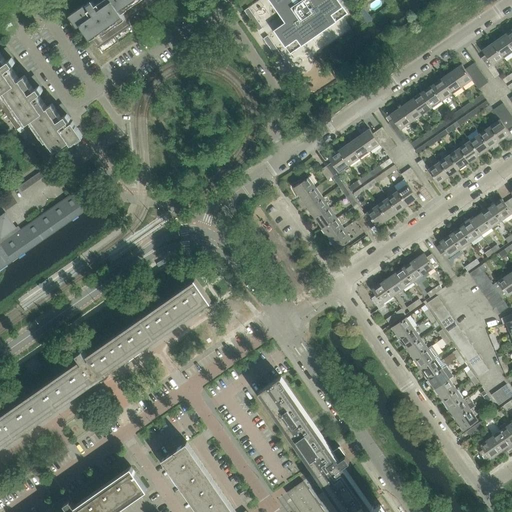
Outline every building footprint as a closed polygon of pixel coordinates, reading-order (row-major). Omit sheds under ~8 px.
[(128,20),(155,0),(90,0),(87,3),(89,6),(87,7),(85,4),(70,14),(78,26),(81,24),(98,48),(131,25),(128,20)] [(269,0),(272,3),(273,4),(280,14),(280,15),(282,18),(283,20),(285,22),(283,23),(274,30),(274,31),(290,53),(343,17),(343,16),(348,13),(338,0),(269,0)] [(249,8),(245,10),(246,12),(248,15),(259,31),(263,28),(249,8)] [(268,35),(264,38),(266,42),(268,44),(271,48),(272,50),(279,61),(284,58),(268,35)] [(504,57),(511,51),(511,47),(504,36),(494,43),(504,57)] [(493,65),(504,57),(494,43),(483,50),(486,55),(481,58),(488,68),(493,65)] [(43,90),(35,78),(32,80),(29,82),(25,75),(19,79),(10,66),(16,62),(7,50),(4,52),(2,54),(0,51),(0,105),(17,129),(22,126),(44,158),(69,141),(71,144),(83,136),(73,121),(67,125),(66,122),(71,119),(63,106),(60,108),(57,110),(52,103),(47,107),(38,94),(43,90)] [(478,76),(482,72),(475,62),(471,66),(478,76)] [(478,76),(471,66),(466,69),(463,64),(452,71),(462,86),(473,79),(478,76)] [(493,65),(488,68),(495,78),(500,74),(493,65)] [(452,93),(462,86),(452,71),(442,79),(452,93)] [(478,76),(484,85),(489,82),(482,72),(478,76)] [(506,83),(511,78),(511,72),(503,79),(506,83)] [(480,89),(484,85),(478,76),(473,79),(480,89)] [(442,100),(452,93),(442,79),(432,86),(442,100)] [(432,107),(442,100),(432,86),(422,93),(432,107)] [(422,114),(432,107),(422,93),(412,100),(422,114)] [(473,101),(475,105),(485,98),(482,94),(473,101)] [(411,122),(422,114),(412,100),(401,107),(411,122)] [(477,107),(480,111),(490,104),(487,100),(477,107)] [(465,112),(475,105),(473,101),(462,108),(465,112)] [(506,116),(510,113),(504,103),(499,106),(506,116)] [(501,119),(506,116),(499,106),(494,110),(501,119)] [(401,129),(411,122),(401,107),(391,114),(394,119),(389,122),(396,131),(401,128),(401,129)] [(470,118),(480,111),(477,107),(467,114),(470,118)] [(455,119),(465,112),(462,108),(452,115),(455,119)] [(460,125),(470,118),(467,114),(457,121),(460,125)] [(445,126),(455,119),(452,115),(442,122),(445,126)] [(508,129),(511,126),(511,125),(506,116),(501,119),(490,126),(500,141),(511,133),(508,129)] [(449,133),(460,125),(457,121),(447,128),(449,133)] [(435,133),(445,126),(442,122),(432,129),(435,133)] [(385,139),(390,136),(383,126),(378,130),(385,139)] [(490,148),(500,141),(490,126),(480,134),(490,148)] [(408,138),(401,129),(401,128),(396,131),(403,141),(408,138)] [(439,140),(449,133),(447,128),(436,135),(439,140)] [(385,139),(378,130),(374,133),(371,129),(360,136),(371,150),(381,143),(380,143),(385,139)] [(424,140),(435,133),(432,129),(421,136),(424,140)] [(480,134),(479,134),(476,130),(467,136),(470,141),(480,155),(490,148),(480,134)] [(429,147),(439,140),(436,135),(426,143),(429,147)] [(360,158),(371,150),(360,136),(350,143),(360,158)] [(385,139),(392,149),(397,146),(390,136),(385,139)] [(414,147),(424,140),(421,136),(411,143),(414,147)] [(387,152),(392,149),(385,139),(380,143),(381,143),(387,152)] [(470,162),(480,155),(470,141),(460,148),(470,162)] [(350,165),(360,158),(350,143),(340,150),(350,165)] [(419,154),(429,147),(426,143),(416,150),(419,154)] [(460,169),(470,162),(460,148),(450,155),(460,169)] [(337,174),(350,165),(340,150),(329,157),(332,162),(328,165),(334,175),(336,173),(337,174)] [(115,153),(109,157),(121,175),(126,171),(115,153)] [(449,176),(460,169),(450,155),(439,162),(449,176)] [(380,165),(383,169),(393,162),(390,158),(380,165)] [(429,169),(423,160),(418,163),(425,173),(429,169)] [(439,183),(449,176),(439,162),(429,169),(425,173),(432,183),(436,179),(439,183)] [(19,186),(19,187),(22,192),(56,168),(52,163),(19,186)] [(385,171),(388,175),(398,169),(395,164),(385,171)] [(332,176),(334,175),(328,165),(321,169),(328,179),(332,176)] [(373,176),(383,169),(380,165),(370,172),(373,176)] [(414,180),(418,177),(412,167),(407,171),(414,180)] [(135,176),(131,170),(122,176),(125,182),(135,176)] [(378,183),(388,175),(385,171),(375,178),(378,183)] [(409,184),(414,180),(407,171),(402,174),(409,183),(409,184)] [(363,183),(373,176),(370,172),(360,179),(363,183)] [(343,183),(337,174),(336,173),(334,175),(332,176),(339,186),(343,183)] [(302,198),(316,187),(309,177),(295,187),(302,198)] [(414,180),(420,190),(425,187),(418,177),(414,180)] [(367,190),(378,183),(375,178),(364,185),(367,190)] [(352,190),(363,183),(360,179),(349,186),(352,190)] [(416,194),(420,190),(414,180),(409,184),(409,183),(398,190),(408,204),(419,197),(416,194)] [(346,196),(350,193),(343,183),(339,186),(346,196)] [(357,197),(367,190),(364,185),(354,193),(357,197)] [(309,208),(323,197),(316,187),(302,198),(309,208)] [(398,212),(408,204),(398,190),(388,198),(398,212)] [(0,271),(7,267),(86,212),(73,193),(21,229),(19,226),(17,228),(6,213),(0,217),(0,271)] [(354,207),(358,204),(350,193),(346,196),(354,207)] [(316,218),(330,207),(323,197),(309,208),(316,218)] [(388,219),(398,212),(388,198),(378,205),(388,219)] [(511,212),(511,202),(510,199),(505,203),(502,199),(492,206),(502,220),(511,212)] [(361,217),(363,215),(365,214),(358,204),(354,207),(361,217)] [(377,226),(388,219),(378,205),(367,212),(368,212),(365,214),(363,215),(369,225),(374,222),(377,226)] [(492,227),(502,220),(492,206),(482,213),(492,227)] [(323,228),(338,218),(330,207),(316,218),(323,228)] [(481,234),(492,227),(482,213),(472,220),(481,234)] [(363,229),(369,225),(363,215),(361,217),(357,220),(363,229)] [(330,238),(345,228),(338,218),(323,228),(330,238)] [(471,241),(481,234),(472,220),(462,227),(471,241)] [(466,245),(471,241),(462,227),(455,232),(453,229),(449,232),(451,234),(463,251),(468,248),(466,245)] [(345,228),(330,238),(338,249),(352,239),(345,228)] [(463,251),(451,234),(441,242),(443,246),(439,249),(451,267),(452,266),(454,259),(463,252),(463,251)] [(491,248),(494,252),(500,248),(497,244),(491,248)] [(491,248),(485,253),(488,257),(494,252),(491,248)] [(501,257),(509,252),(506,248),(498,253),(501,257)] [(414,260),(426,277),(429,274),(428,272),(439,264),(432,254),(427,257),(425,253),(414,260)] [(471,262),(474,266),(480,263),(477,258),(471,262)] [(425,277),(426,277),(414,260),(404,268),(414,282),(424,275),(425,277)] [(468,271),(474,266),(471,262),(465,267),(468,271)] [(484,272),(485,272),(488,270),(483,264),(470,273),(474,279),(484,272)] [(403,289),(414,282),(404,268),(393,275),(403,289)] [(488,277),(485,272),(484,272),(474,279),(478,284),(488,277)] [(503,298),(511,292),(511,277),(509,274),(493,284),(495,287),(498,291),(502,296),(503,298)] [(393,296),(403,289),(393,275),(384,282),(393,296)] [(198,280),(92,354),(89,356),(84,348),(78,353),(83,360),(0,417),(0,448),(101,379),(213,300),(197,277),(196,277),(198,280)] [(481,289),(491,282),(488,277),(478,284),(481,289)] [(383,303),(393,296),(384,282),(373,289),(377,294),(372,298),(379,309),(384,305),(383,303)] [(495,287),(493,284),(491,282),(481,289),(485,294),(495,287)] [(434,288),(437,292),(442,289),(440,284),(434,288)] [(488,299),(498,291),(495,287),(485,294),(488,299)] [(430,297),(437,292),(434,288),(427,293),(430,297)] [(491,304),(502,296),(498,291),(488,299),(491,304)] [(431,308),(441,301),(438,296),(428,303),(431,308)] [(505,301),(503,298),(502,296),(491,304),(495,309),(505,301)] [(413,303),(416,307),(422,303),(419,299),(413,303)] [(435,313),(445,306),(441,301),(431,308),(435,313)] [(505,301),(495,309),(499,314),(509,306),(505,301)] [(410,311),(416,307),(413,303),(407,307),(410,311)] [(438,318),(448,311),(445,306),(435,313),(438,318)] [(390,325),(394,322),(406,314),(402,308),(386,319),(390,325)] [(428,317),(432,314),(428,309),(424,312),(428,317)] [(441,323),(451,316),(448,311),(438,318),(441,323)] [(511,332),(511,313),(502,318),(504,323),(508,322),(511,332)] [(433,324),(437,321),(432,314),(428,317),(433,324)] [(445,328),(455,321),(451,316),(441,323),(445,328)] [(400,337),(414,327),(407,317),(393,327),(400,337)] [(448,333),(458,326),(455,321),(445,328),(448,333)] [(451,337),(461,330),(458,326),(448,333),(451,337)] [(407,347),(421,338),(414,327),(400,337),(407,347)] [(442,338),(446,335),(442,329),(438,332),(442,338)] [(455,342),(465,335),(461,330),(451,337),(455,342)] [(492,342),(497,340),(494,332),(489,334),(492,342)] [(446,335),(442,338),(446,344),(451,341),(446,335)] [(458,347),(468,340),(465,335),(455,342),(458,347)] [(414,358),(428,348),(421,338),(407,347),(414,358)] [(462,352),(472,345),(468,340),(458,347),(462,352)] [(497,340),(492,342),(495,350),(500,348),(497,340)] [(465,357),(475,350),(472,345),(462,352),(465,357)] [(421,368),(435,358),(428,348),(414,358),(421,368)] [(456,359),(461,356),(456,349),(452,352),(456,359)] [(468,361),(478,354),(475,350),(465,357),(468,361)] [(472,366),(482,359),(478,354),(468,361),(472,366)] [(502,365),(506,363),(503,355),(498,357),(502,365)] [(461,356),(456,359),(460,365),(465,362),(461,356)] [(442,369),(447,365),(445,363),(442,362),(438,357),(435,358),(421,368),(428,378),(442,369)] [(475,372),(485,364),(482,359),(472,366),(475,372)] [(506,363),(502,365),(505,373),(510,371),(506,363)] [(485,364),(475,372),(479,377),(489,369),(485,364)] [(435,388),(449,378),(442,369),(428,378),(435,388)] [(471,379),(475,376),(470,370),(466,373),(471,379)] [(325,511),(304,481),(287,492),(301,511),(391,511),(382,499),(372,506),(344,466),(351,461),(340,446),(334,451),(281,376),(259,392),(315,472),(343,511),(325,511)] [(475,376),(471,379),(475,385),(479,382),(475,376)] [(442,399),(457,389),(449,378),(435,388),(442,399)] [(501,387),(509,398),(511,395),(511,391),(507,384),(501,387)] [(504,401),(509,398),(501,387),(497,391),(504,401)] [(450,409),(464,399),(457,389),(442,399),(450,409)] [(485,399),(489,396),(485,390),(481,393),(485,399)] [(499,405),(504,401),(497,391),(491,394),(499,405)] [(489,405),(493,402),(489,396),(485,399),(489,405)] [(457,419),(471,409),(464,399),(450,409),(457,419)] [(471,409),(457,419),(461,426),(459,427),(461,431),(464,429),(478,420),(471,409)] [(487,424),(494,419),(491,415),(484,420),(487,424)] [(471,436),(485,427),(481,421),(467,431),(471,436)] [(511,423),(507,426),(504,423),(499,427),(501,430),(511,444),(511,443),(511,423)] [(506,448),(511,444),(501,430),(492,437),(502,453),(507,450),(506,448)] [(502,453),(492,437),(491,437),(489,433),(483,437),(486,441),(481,444),(484,449),(479,452),(487,462),(497,455),(498,456),(502,453)] [(163,458),(200,511),(237,511),(187,441),(163,458)] [(55,507),(58,511),(112,511),(147,488),(132,466),(131,466),(133,469),(77,507),(71,499),(72,499),(71,497),(59,504),(56,507),(56,506),(55,507)] [(382,498),(370,483),(363,488),(375,503),(382,498)]
